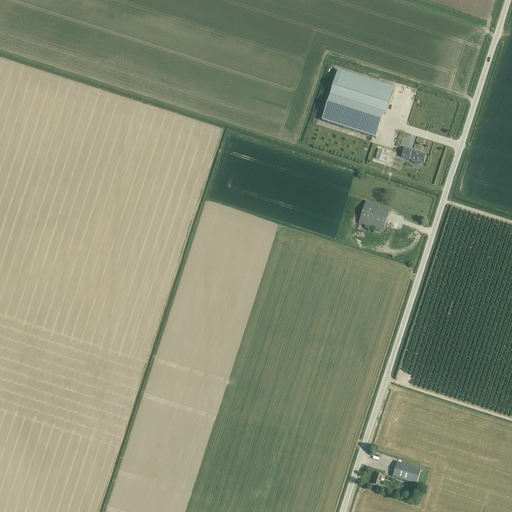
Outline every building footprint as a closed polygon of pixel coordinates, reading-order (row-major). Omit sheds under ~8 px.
[(393,89),(338,71),(322,121),(376,139),(393,89)] [(405,148),(402,155),(403,155),(409,157),(408,160),(409,160),(411,160),(411,161),(416,162),(415,164),(420,165),(421,163),(424,164),(427,156),(419,153),(414,151),(412,150),(405,148)] [(390,209),(385,208),(366,202),(359,224),(383,232),(390,209)] [(393,477),(397,478),(417,485),(422,470),(402,464),(397,463),(393,477)] [(372,484),(377,486),(380,487),(384,476),(381,475),(376,474),(372,484)]
